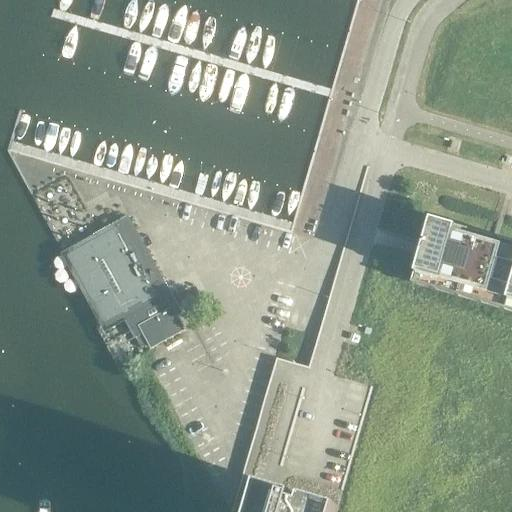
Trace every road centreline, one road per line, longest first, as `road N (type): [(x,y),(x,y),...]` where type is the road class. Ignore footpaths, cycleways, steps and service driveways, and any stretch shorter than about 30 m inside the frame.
road 1 (unclassified): [(511,182),(357,143)]
road 2 (residential): [(415,0),(387,41),(357,143)]
